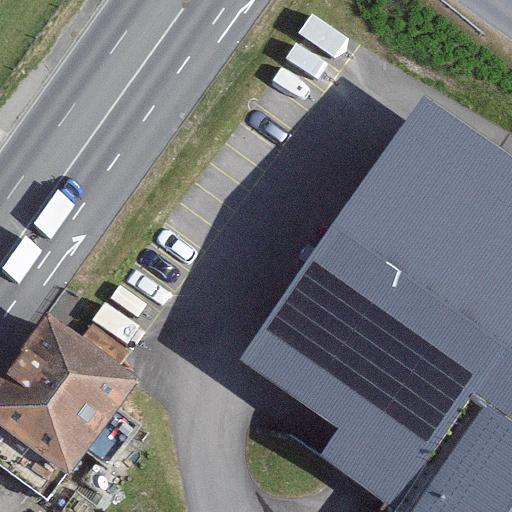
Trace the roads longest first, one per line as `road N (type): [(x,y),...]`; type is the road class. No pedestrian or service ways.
road 1 (unknown): [(237,511),(214,430),(178,380),(175,332),(369,78)]
road 2 (primary): [(169,0),(0,238)]
